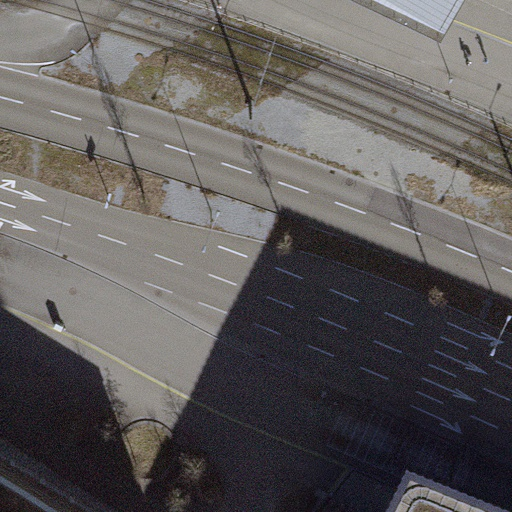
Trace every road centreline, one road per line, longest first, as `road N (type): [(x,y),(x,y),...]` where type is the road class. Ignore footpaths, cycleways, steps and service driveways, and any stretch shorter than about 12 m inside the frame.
road 1 (primary): [(0,205),(334,326),(511,408)]
road 2 (primary): [(511,274),(183,150),(0,95)]
